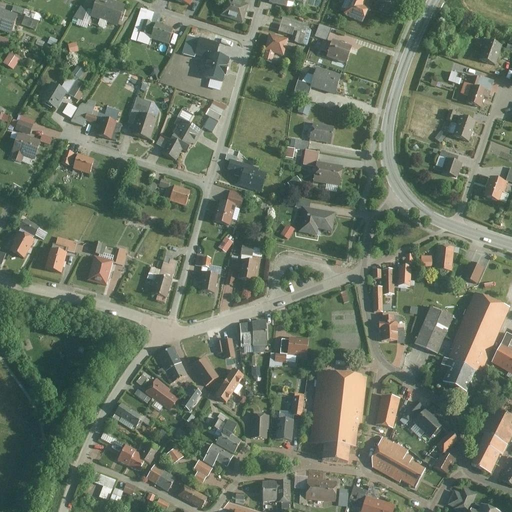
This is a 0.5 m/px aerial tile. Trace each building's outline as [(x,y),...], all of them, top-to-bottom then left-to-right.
[(120,27),(127,6),(107,0),(98,0),(92,19),(101,22),(101,27),(104,29),(107,28),(110,25),(120,27)] [(251,7),(229,0),(227,0),(222,16),(246,23),(251,7)] [(273,0),(272,4),(288,8),(290,0),(273,0)] [(368,27),(374,11),(366,8),(369,0),(350,0),(343,16),(368,27)] [(37,14),(16,8),(14,13),(25,16),(22,27),(33,30),(37,14)] [(84,23),(88,10),(82,8),(74,20),(84,23)] [(20,18),(0,11),(0,31),(14,36),(20,18)] [(141,21),(148,23),(145,33),(152,35),(158,14),(144,11),(141,21)] [(312,26),(284,20),(281,34),(294,37),(295,32),(300,34),(298,46),(307,48),(312,26)] [(174,30),(157,25),(152,41),(169,46),(174,30)] [(328,42),(330,32),(317,28),(315,39),(328,42)] [(196,55),(200,40),(188,37),(183,55),(195,58),(196,55)] [(290,42),(270,37),(264,63),(273,65),(275,55),(286,58),(290,42)] [(211,55),(217,56),(220,45),(200,40),(196,55),(210,59),(211,55)] [(70,44),(70,53),(79,52),(78,43),(70,44)] [(323,43),(321,55),(328,56),(330,44),(323,43)] [(498,66),(504,47),(490,43),(484,62),(498,66)] [(350,64),(354,49),(331,44),(327,59),(350,64)] [(20,60),(11,55),(5,64),(15,70),(20,60)] [(210,59),(205,79),(222,83),(228,59),(217,56),(211,55),(210,59)] [(344,77),(318,71),(314,87),(340,93),(344,77)] [(449,83),(461,85),(462,79),(457,78),(458,73),(451,72),(449,83)] [(179,78),(182,86),(193,82),(189,74),(179,78)] [(122,87),(127,82),(119,75),(115,80),(122,87)] [(132,78),(127,86),(135,90),(139,81),(132,78)] [(479,91),(475,89),(470,105),(485,110),(488,101),(491,101),(496,84),(483,80),(479,91)] [(83,84),(78,82),(71,94),(76,97),(83,84)] [(312,86),(299,82),(294,98),(307,102),(312,86)] [(65,94),(52,86),(43,100),(56,108),(65,94)] [(222,89),(211,86),(209,93),(220,96),(222,89)] [(224,112),(214,105),(208,114),(218,120),(224,112)] [(104,116),(88,111),(86,116),(68,109),(64,116),(76,124),(84,127),(85,121),(98,126),(100,122),(102,122),(102,120),(104,116)] [(135,112),(131,124),(136,126),(141,115),(135,112)] [(159,121),(141,115),(136,126),(133,136),(152,142),(159,121)] [(187,153),(202,131),(182,117),(176,125),(180,127),(163,152),(176,161),(184,151),(187,153)] [(478,124),(459,118),(453,138),(472,144),(478,124)] [(98,136),(112,140),(117,124),(102,120),(102,122),(98,136)] [(34,127),(17,122),(14,130),(31,136),(34,127)] [(336,130),(314,126),(312,140),(333,144),(336,130)] [(442,131),(437,140),(442,143),(447,134),(442,131)] [(43,143),(20,136),(11,162),(22,166),(24,158),(36,162),(43,143)] [(307,145),(292,141),(290,149),(305,152),(307,145)] [(228,159),(236,162),(233,169),(244,174),(247,166),(242,164),(244,159),(239,156),(241,153),(232,149),(228,159)] [(321,154),(305,152),(304,167),(319,169),(319,166),(321,154)] [(79,157),(67,153),(64,163),(75,167),(79,157)] [(453,157),(442,154),(441,159),(447,161),(451,162),(453,157)] [(95,162),(79,157),(75,167),(74,170),(91,175),(95,162)] [(451,162),(447,161),(443,173),(460,179),(464,166),(451,162)] [(260,171),(247,166),(244,174),(241,185),(264,192),(268,177),(259,175),(260,171)] [(345,187),(347,169),(319,166),(319,169),(317,184),(345,187)] [(508,186),(492,180),(485,198),(507,205),(510,197),(505,195),(508,186)] [(158,186),(153,184),(150,195),(155,197),(158,186)] [(176,187),(164,185),(163,191),(174,194),(176,187)] [(187,207),(191,192),(176,187),(174,194),(171,203),(187,207)] [(247,196),(231,193),(228,205),(236,207),(244,209),(247,196)] [(313,205),(298,202),(297,211),(303,211),(312,213),(313,205)] [(228,205),(219,203),(215,223),(231,227),(236,207),(228,205)] [(312,213),(303,211),(300,235),(317,237),(318,229),(334,231),(336,216),(312,213)] [(41,228),(26,220),(21,228),(37,236),(41,228)] [(296,233),(288,228),(282,236),(290,241),(296,233)] [(26,260),(36,241),(22,233),(11,251),(26,260)] [(234,245),(226,239),(220,248),(227,254),(234,245)] [(83,246),(60,241),(59,245),(70,248),(69,252),(81,255),(83,246)] [(108,246),(100,244),(98,253),(106,255),(108,246)] [(456,248),(441,247),(440,271),(455,272),(456,248)] [(254,249),(243,248),(242,257),(253,258),(254,249)] [(128,250),(122,249),(118,262),(124,264),(128,250)] [(63,274),(67,255),(53,252),(49,271),(63,274)] [(433,267),(434,256),(422,256),(422,267),(433,267)] [(210,269),(211,259),(198,257),(196,266),(210,269)] [(108,286),(114,263),(94,258),(88,281),(108,286)] [(258,263),(238,260),(237,268),(235,279),(256,282),(258,263)] [(174,281),(179,262),(173,261),(171,266),(164,264),(161,278),(174,281)] [(486,269),(472,263),(464,279),(478,286),(486,269)] [(414,265),(402,265),(401,286),(413,286),(414,265)] [(237,268),(229,267),(227,284),(234,285),(235,279),(237,268)] [(395,271),(384,271),(384,296),(396,296),(395,271)] [(216,294),(219,277),(202,274),(199,291),(216,294)] [(168,305),(174,281),(161,278),(149,275),(147,279),(155,281),(152,296),(161,298),(159,303),(168,305)] [(383,289),(371,289),(372,313),(384,312),(383,289)] [(352,303),(348,293),(341,295),(344,306),(352,303)] [(511,311),(511,309),(477,294),(448,357),(479,371),(484,373),(511,311)] [(456,319),(433,308),(416,346),(439,356),(456,319)] [(400,317),(377,318),(378,344),(401,343),(400,317)] [(271,346),(269,322),(252,323),(252,324),(253,347),(271,346)] [(253,347),(252,324),(239,325),(241,348),(253,347)] [(308,340),(289,338),(289,341),(287,356),(306,357),(308,340)] [(237,360),(235,340),(220,341),(221,354),(226,354),(227,361),(237,360)] [(289,341),(282,340),(281,354),(274,353),(273,368),(286,370),(287,356),(289,341)] [(511,350),(503,345),(493,363),(511,373),(511,350)] [(175,349),(156,357),(163,373),(164,372),(182,366),(175,349)] [(445,383),(468,394),(479,371),(448,357),(444,366),(451,369),(445,383)] [(219,379),(206,360),(194,368),(207,387),(219,379)] [(169,386),(187,379),(182,366),(164,372),(169,386)] [(246,378),(233,370),(226,381),(237,390),(246,378)] [(372,375),(317,370),(310,445),(323,447),(353,449),(358,449),(359,429),(363,429),(367,387),(371,387),(372,375)] [(305,388),(306,377),(299,376),(298,388),(305,388)] [(174,389),(158,379),(148,395),(172,411),(180,399),(170,394),(174,389)] [(216,393),(228,402),(237,390),(226,381),(216,393)] [(205,395),(191,385),(186,392),(192,396),(184,406),(193,412),(205,395)] [(507,443),(511,433),(511,392),(502,388),(481,430),(488,434),(507,443)] [(399,400),(384,397),(377,427),(392,430),(399,400)] [(410,424),(424,408),(419,403),(404,419),(410,424)] [(144,417),(122,404),(115,416),(138,428),(144,417)] [(431,441),(444,427),(427,412),(414,425),(431,441)] [(230,421),(220,415),(213,427),(223,433),(230,421)] [(269,416),(253,416),(253,440),(269,440),(269,416)] [(295,422),(279,420),(278,440),(294,442),(295,422)] [(239,426),(230,421),(223,433),(216,445),(234,456),(242,442),(233,437),(239,426)] [(186,435),(178,430),(174,437),(182,442),(186,435)] [(461,440),(454,432),(440,443),(447,451),(461,440)] [(507,443),(488,434),(473,468),(492,476),(507,443)] [(411,452),(383,439),(372,458),(371,468),(399,484),(403,480),(417,489),(428,469),(415,464),(416,460),(410,458),(411,452)] [(147,463),(151,465),(160,449),(144,441),(138,452),(142,454),(139,459),(147,463)] [(230,467),(235,458),(213,445),(202,463),(213,470),(219,460),(230,467)] [(136,451),(126,446),(117,462),(128,468),(136,451)] [(322,463),(351,465),(353,449),(323,447),(322,463)] [(185,460),(177,450),(168,458),(175,468),(185,460)] [(128,468),(141,475),(147,463),(139,459),(142,454),(136,451),(128,468)] [(458,459),(451,456),(449,460),(443,457),(437,470),(450,476),(458,459)] [(202,463),(200,462),(195,472),(199,474),(195,481),(204,485),(213,470),(202,463)] [(166,474),(155,468),(148,481),(159,487),(166,474)] [(511,469),(508,468),(503,481),(511,484),(511,469)] [(92,483),(104,486),(100,497),(110,500),(116,479),(94,473),(92,483)] [(171,493),(177,480),(166,474),(159,487),(171,493)] [(294,502),(292,481),(276,482),(277,503),(294,502)] [(339,484),(309,481),(307,495),(307,501),(337,505),(339,484)] [(276,482),(260,484),(262,504),(277,503),(276,482)] [(139,490),(127,486),(124,493),(136,497),(139,490)] [(211,500),(186,487),(181,497),(206,510),(211,500)] [(380,490),(371,488),(368,498),(378,500),(380,490)] [(110,504),(120,507),(124,492),(115,489),(110,504)] [(368,492),(356,489),(353,503),(359,504),(360,499),(366,501),(368,492)] [(340,490),(340,498),(349,498),(349,490),(340,490)] [(454,491),(448,507),(461,511),(498,511),(476,504),(479,496),(464,491),(463,494),(454,491)] [(307,495),(299,495),(298,507),(307,507),(307,501),(307,495)] [(246,505),(247,496),(236,496),(235,504),(246,505)] [(378,500),(368,498),(364,511),(395,511),(397,506),(378,500)] [(167,511),(170,506),(159,501),(156,508),(165,511),(167,511)]
